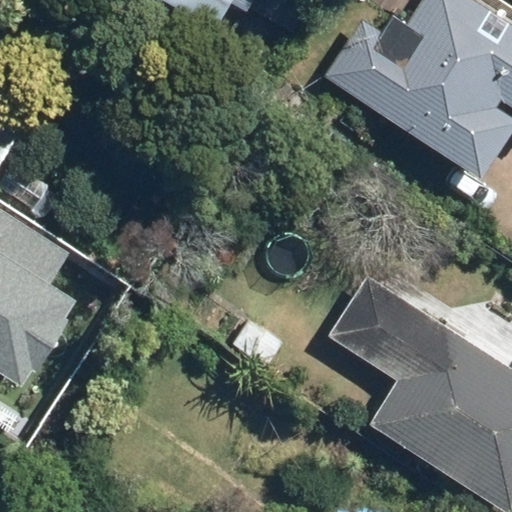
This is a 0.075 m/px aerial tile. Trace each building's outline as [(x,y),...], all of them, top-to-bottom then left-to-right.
[(224,0),(161,0),(207,28),(224,0)] [(484,170),(511,124),(511,12),(491,0),(371,0),(326,74),(484,170)] [(0,161),(27,126),(0,105),(0,161)] [(511,356),(370,272),(338,325),(411,369),(383,415),(511,491),(511,489),(511,356)] [(246,310),(222,342),(260,370),(284,338),(246,310)]
